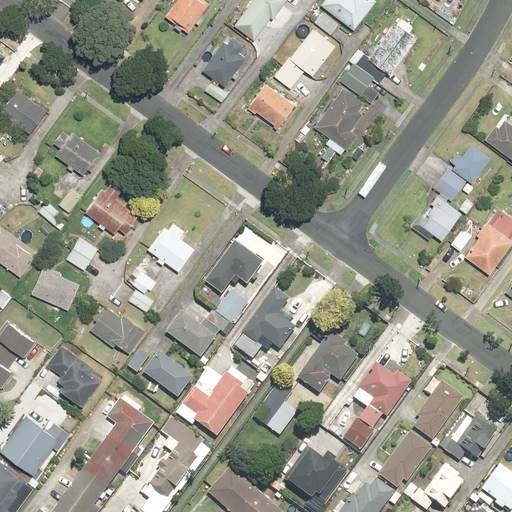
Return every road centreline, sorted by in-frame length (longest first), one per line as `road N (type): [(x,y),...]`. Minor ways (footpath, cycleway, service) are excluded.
road 1 (residential): [(337,240),(8,0)]
road 2 (residential): [(337,240),(503,0)]
road 3 (residential): [(511,366),(337,240)]
